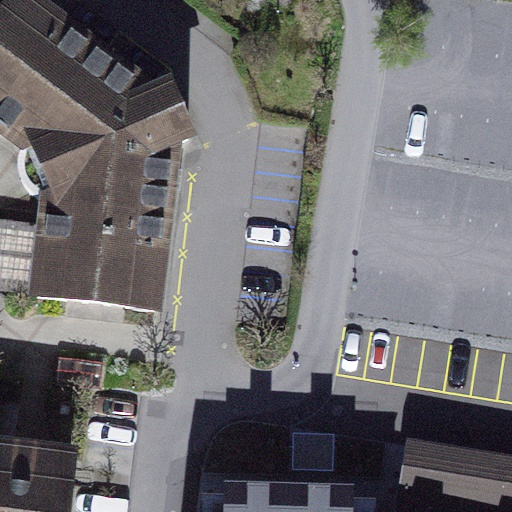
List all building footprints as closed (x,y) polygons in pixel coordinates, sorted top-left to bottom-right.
[(0,0),(0,16),(10,2),(6,0),(0,0)] [(11,0),(10,2),(0,16),(0,117),(43,149),(55,176),(41,298),(154,312),(173,144),(144,82),(26,0),(11,0)] [(253,492),(324,501),(333,434),(262,424),(253,492)] [(0,511),(59,511),(66,453),(0,445),(0,511)] [(511,463),(411,445),(400,507),(426,511),(485,511),(486,505),(511,509),(511,463)]
